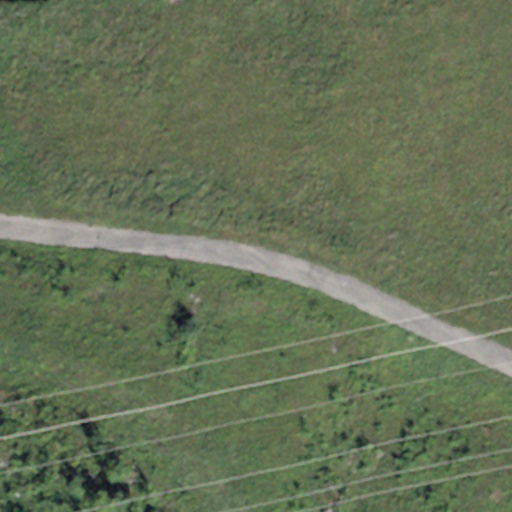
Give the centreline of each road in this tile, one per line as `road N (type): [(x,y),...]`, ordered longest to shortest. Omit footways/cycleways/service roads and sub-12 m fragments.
road 1 (track): [(0,229),(197,248),(329,280),(511,364)]
road 2 (track): [(0,357),(77,387),(150,431),(224,511)]
